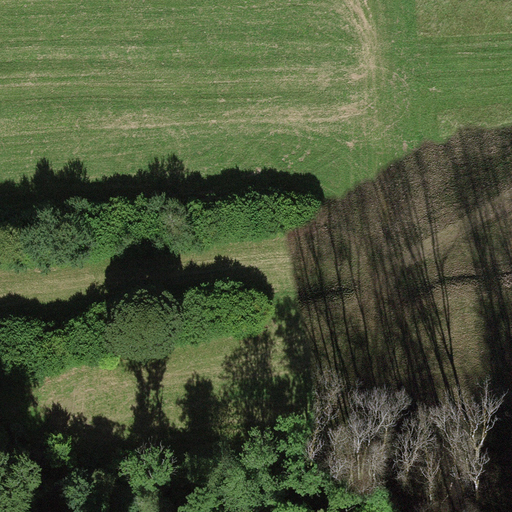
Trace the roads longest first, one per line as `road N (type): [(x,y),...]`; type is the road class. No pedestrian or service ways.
road 1 (track): [(0,61),(134,64),(249,154),(370,279)]
road 2 (track): [(511,204),(370,279)]
